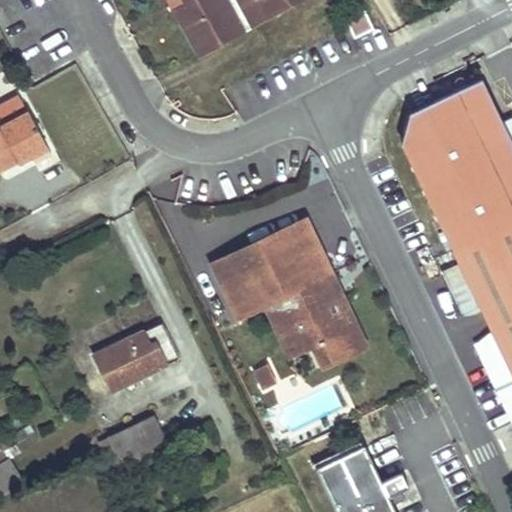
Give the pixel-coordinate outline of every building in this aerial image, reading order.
[(171,0),(200,52),(242,30),(232,10),(243,5),(254,24),(298,0),(171,0)] [(232,10),(242,30),(254,24),(243,5),(232,10)] [(346,17),(354,35),(373,25),(363,7),(346,17)] [(409,112),(401,143),(457,262),(441,270),(450,286),(511,256),(511,116),(502,121),(482,77),(409,112)] [(18,97),(17,97),(0,106),(0,127),(26,113),(18,97)] [(0,127),(0,166),(1,170),(31,154),(35,162),(51,154),(28,112),(26,113),(0,127)] [(306,219),(212,264),(237,317),(265,303),(277,297),(297,339),(308,334),(313,346),(323,365),(366,345),(341,292),(331,297),(322,276),(331,272),(306,219)] [(477,342),(511,417),(511,256),(450,286),(464,315),(481,310),(491,331),(477,342)] [(331,272),(322,276),(331,297),(341,292),(331,272)] [(277,297),(265,303),(291,358),(313,346),(308,334),(297,339),(277,297)] [(161,322),(94,354),(111,389),(178,356),(161,322)] [(275,384),(267,364),(255,369),(263,389),(275,384)] [(340,407),(331,387),(284,409),(293,429),(340,407)] [(171,450),(153,414),(108,436),(110,440),(102,444),(118,477),(171,450)] [(0,463),(8,458),(0,445),(0,463)] [(406,487),(399,472),(379,482),(362,445),(315,467),(336,511),(393,511),(390,505),(399,501),(395,492),(406,487)] [(0,490),(2,493),(23,480),(8,458),(0,463),(0,490)]
